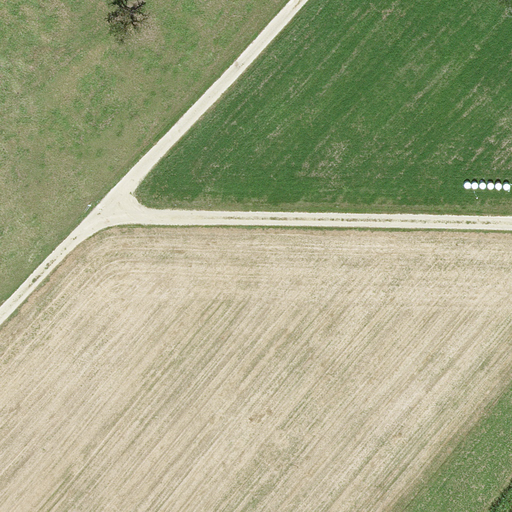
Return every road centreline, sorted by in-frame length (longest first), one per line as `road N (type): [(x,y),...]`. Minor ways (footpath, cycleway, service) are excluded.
road 1 (track): [(82,219),(511,224)]
road 2 (track): [(82,219),(297,0)]
road 3 (track): [(0,314),(82,219)]
